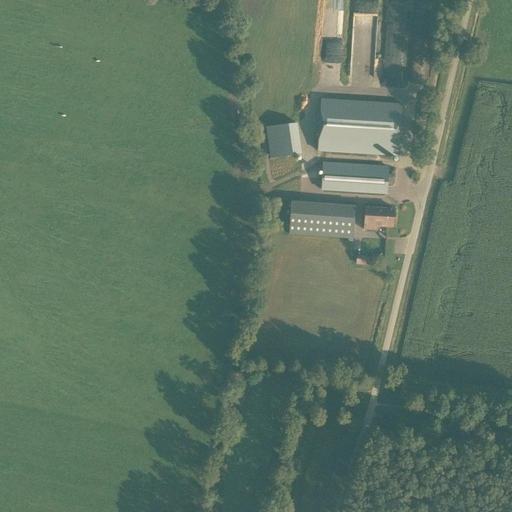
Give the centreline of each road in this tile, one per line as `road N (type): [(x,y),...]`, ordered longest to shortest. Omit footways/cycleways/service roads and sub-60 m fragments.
road 1 (unclassified): [(368,420),(475,0)]
road 2 (unknown): [(425,196),(405,181),(409,117),(396,92)]
